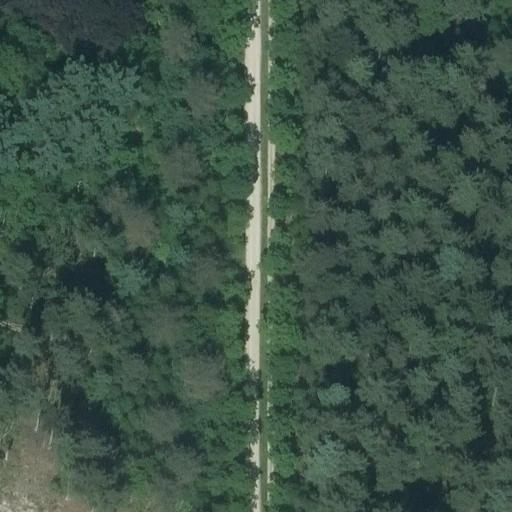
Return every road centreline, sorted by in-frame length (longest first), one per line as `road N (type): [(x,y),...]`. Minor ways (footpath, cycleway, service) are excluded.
road 1 (track): [(251,0),(251,511)]
road 2 (track): [(22,0),(162,32),(269,36)]
